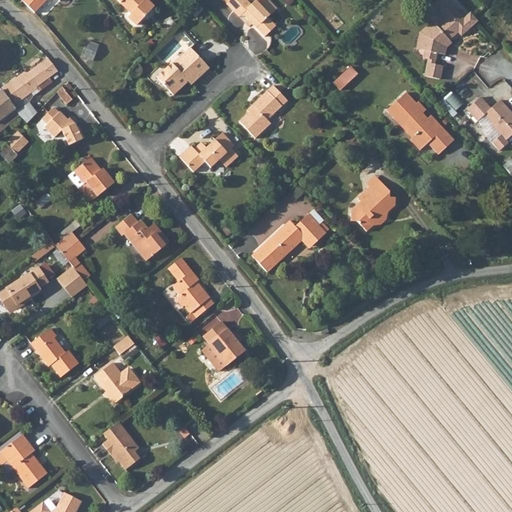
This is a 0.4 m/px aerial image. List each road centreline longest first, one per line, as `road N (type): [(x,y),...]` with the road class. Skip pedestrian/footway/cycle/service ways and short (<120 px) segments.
road 1 (unclassified): [(293,361),(140,157)]
road 2 (unclassified): [(293,361),(403,294),(449,276),(511,268)]
road 3 (unclassified): [(125,511),(303,379)]
road 4 (unclassified): [(140,157),(0,0)]
road 5 (residential): [(120,511),(23,378),(0,372)]
road 6 (unclassified): [(376,511),(303,379)]
road 7 (residential): [(140,157),(242,61)]
